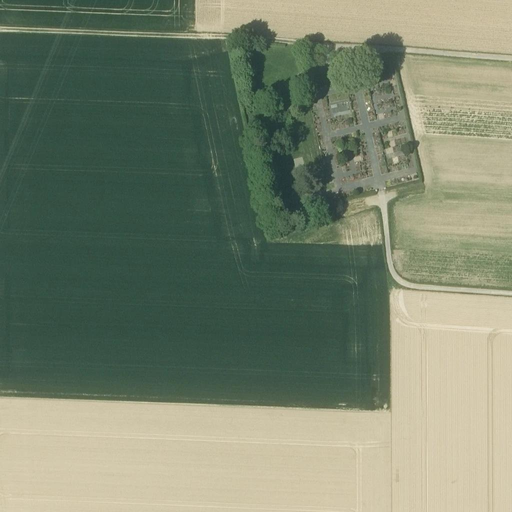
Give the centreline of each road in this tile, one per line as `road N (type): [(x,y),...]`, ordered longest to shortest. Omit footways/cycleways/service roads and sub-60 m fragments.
road 1 (track): [(313,43),(0,28)]
road 2 (unclassified): [(511,58),(313,43)]
road 3 (track): [(511,294),(422,287),(395,277),(382,201)]
